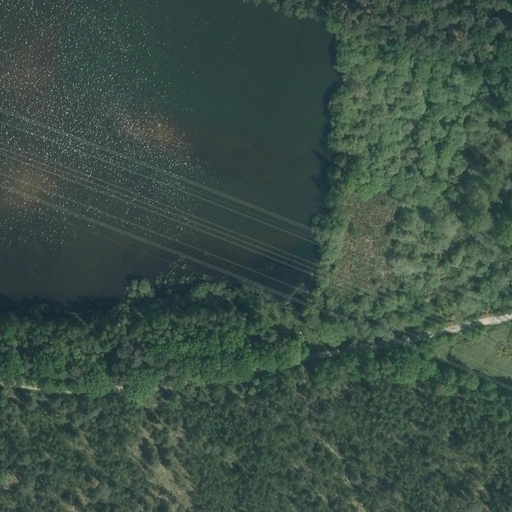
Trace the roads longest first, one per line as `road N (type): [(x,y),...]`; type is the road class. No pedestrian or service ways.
road 1 (track): [(309,359),(173,388),(111,391),(0,379)]
road 2 (track): [(511,313),(309,359)]
